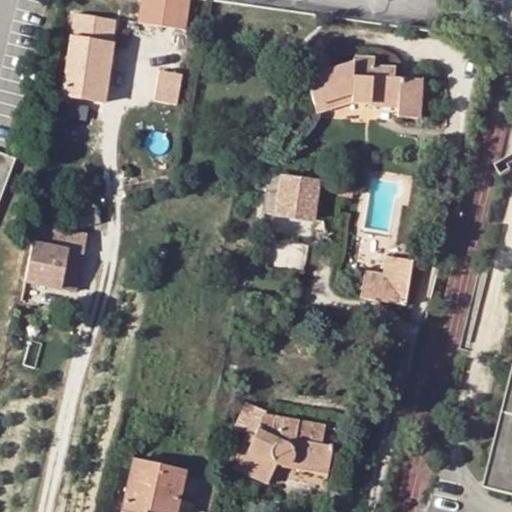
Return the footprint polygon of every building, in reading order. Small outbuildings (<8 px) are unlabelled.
[(153,23),(186,27),(189,0),(143,0),(141,22),(153,23)] [(62,96),(103,102),(117,21),(107,20),(76,14),(62,96)] [(307,78),(317,112),(346,102),(372,103),(373,99),(398,101),(398,108),(398,117),(419,118),(421,79),(395,78),(395,69),(373,68),(374,59),(355,56),(354,64),(307,78)] [(155,97),(176,99),(180,72),(159,68),(155,97)] [(398,101),(373,99),(372,103),(372,107),(398,108),(398,101)] [(7,156),(0,153),(0,196),(19,146),(12,144),(7,156)] [(149,176),(142,152),(128,156),(135,180),(149,176)] [(272,171),(264,210),(310,218),(318,181),(272,171)] [(341,184),(339,195),(351,199),(354,188),(341,184)] [(69,230),(101,222),(96,202),(64,210),(69,230)] [(76,271),(84,272),(90,237),(81,236),(80,238),(68,236),(67,240),(38,235),(38,238),(41,238),(41,245),(32,243),(24,282),(72,290),(76,271)] [(408,260),(384,256),(380,275),(376,301),(389,304),(399,306),(408,260)] [(356,297),(376,301),(380,275),(361,272),(356,297)] [(511,511),(511,360),(477,505),(506,511),(511,511)] [(323,426),(263,415),(264,410),(247,402),(235,428),(247,434),(232,468),(266,483),(275,464),(279,465),(284,460),(325,468),(327,469),(331,445),(320,443),(323,426)] [(156,511),(174,511),(185,472),(132,459),(119,511),(144,511),(146,510),(156,511)] [(324,474),(325,468),(284,460),(279,465),(324,474)]
